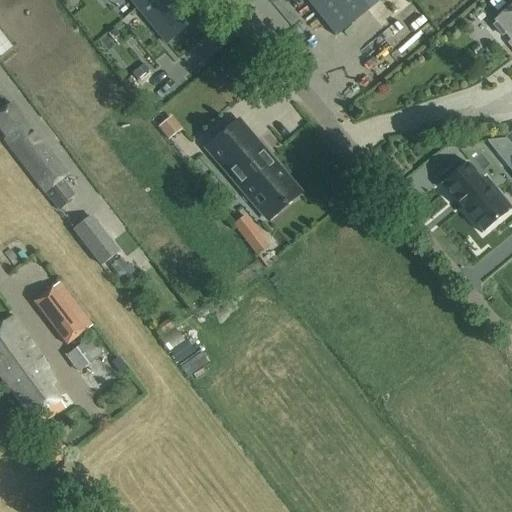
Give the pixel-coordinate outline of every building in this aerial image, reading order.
[(130,0),(138,9),(148,0),(130,0)] [(167,45),(203,15),(191,1),(191,0),(148,0),(138,9),(167,45)] [(307,0),(336,35),(379,0),(307,0)] [(511,3),(494,20),(511,40),(511,3)] [(406,51),(432,37),(427,28),(401,42),(406,51)] [(115,78),(144,114),(166,96),(137,60),(115,78)] [(12,104),(0,112),(0,129),(6,138),(4,139),(59,211),(72,201),(57,182),(66,175),(38,138),(38,134),(25,117),(23,119),(12,104)] [(155,133),(167,146),(183,132),(171,119),(155,133)] [(269,159),(239,122),(237,124),(210,146),(244,188),(249,184),(260,198),(273,214),(268,217),(270,219),(301,193),(286,175),(284,177),(278,170),(281,168),(271,156),(269,159)] [(481,180),(466,162),(441,183),(454,198),(452,199),(462,210),(462,209),(482,233),(511,208),(485,177),(481,180)] [(256,256),(269,247),(245,215),(233,224),(256,256)] [(102,255),(118,242),(112,234),(98,217),(84,227),(81,230),(102,255)] [(67,347),(92,327),(59,283),(32,303),(67,347)] [(38,424),(62,408),(48,387),(52,384),(42,364),(41,362),(28,342),(12,318),(0,325),(0,376),(4,383),(38,424)] [(102,354),(90,338),(65,356),(78,373),(102,354)]
